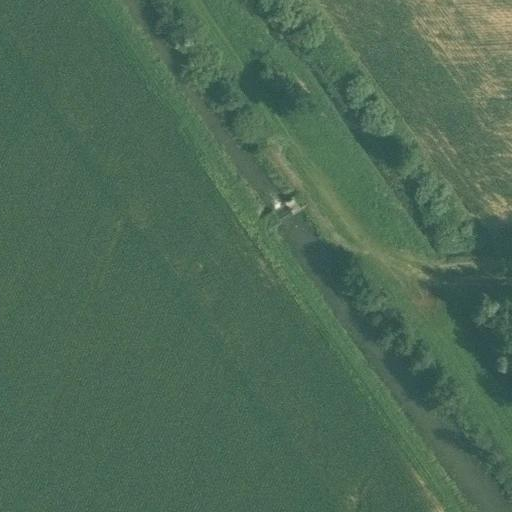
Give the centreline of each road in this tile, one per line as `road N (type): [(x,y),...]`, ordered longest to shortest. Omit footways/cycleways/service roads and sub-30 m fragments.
road 1 (track): [(511,276),(444,278),(385,261),(320,181)]
road 2 (track): [(411,273),(418,319),(511,452)]
